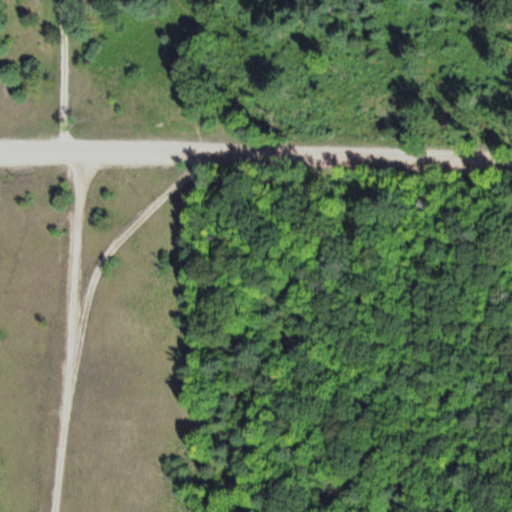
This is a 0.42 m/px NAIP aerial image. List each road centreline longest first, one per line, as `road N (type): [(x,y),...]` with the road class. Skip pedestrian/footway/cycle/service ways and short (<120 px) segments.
road 1 (residential): [(0,147),(511,155)]
road 2 (track): [(52,511),(81,210),(67,147)]
road 3 (track): [(69,354),(95,273),(188,175),(196,152)]
road 4 (track): [(61,0),(67,147)]
